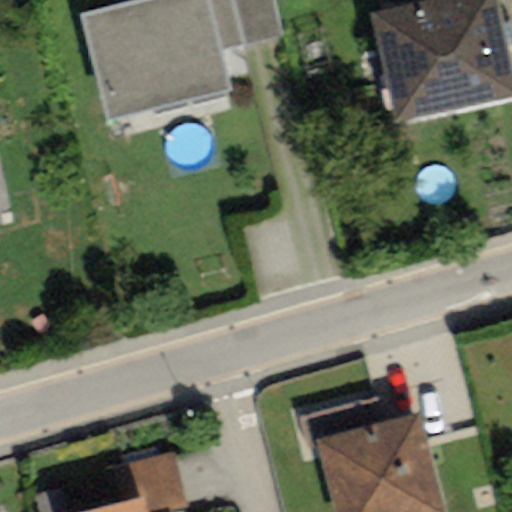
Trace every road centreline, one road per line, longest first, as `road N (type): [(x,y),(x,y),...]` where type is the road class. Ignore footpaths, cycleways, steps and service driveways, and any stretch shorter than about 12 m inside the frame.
road 1 (residential): [(233,353),(511,274)]
road 2 (residential): [(0,419),(233,353)]
road 3 (residential): [(270,511),(233,353)]
